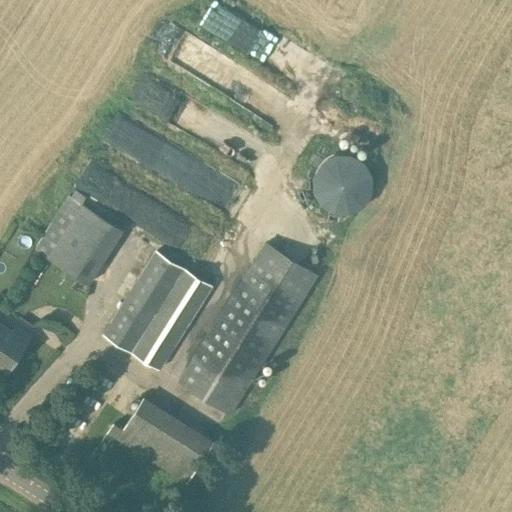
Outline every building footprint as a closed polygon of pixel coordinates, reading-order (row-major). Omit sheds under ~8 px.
[(345,154),(342,154),(339,154),(336,155),(334,155),(331,156),(329,158),(327,159),(325,161),(322,163),(321,165),(319,167),(317,170),(316,173),(315,176),(315,180),(315,183),(315,186),(315,190),(316,193),(318,196),(319,198),(321,201),(323,203),(325,205),(327,206),(329,208),(332,209),(334,210),(337,210),(340,211),(343,211),(347,211),(350,210),(353,209),(356,208),(359,206),(362,204),(364,202),(366,199),(368,197),(369,194),(370,191),(371,189),(371,186),(372,183),(372,181),(371,178),(371,175),(370,173),(369,170),(367,167),(365,164),(363,162),(361,160),(358,158),(355,156),(352,155),(349,154),(345,154)] [(36,248),(95,283),(130,223),(72,188),(36,248)] [(266,240),(266,239),(177,380),(231,415),(320,274),(266,240)] [(213,284),(157,249),(104,333),(160,369),(213,284)] [(13,330),(0,321),(0,363),(10,369),(32,335),(16,325),(13,330)] [(186,479),(213,433),(147,394),(128,426),(117,419),(108,433),(186,479)]
